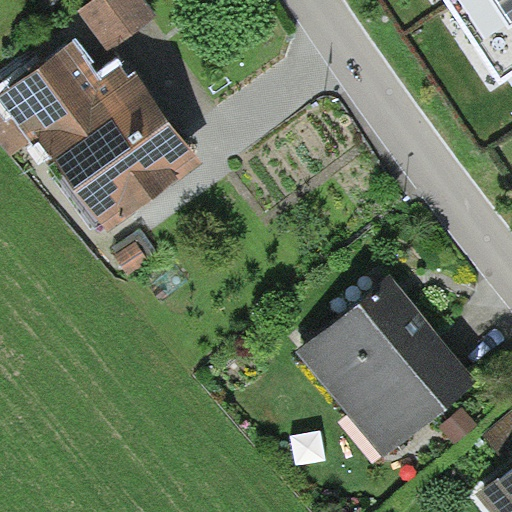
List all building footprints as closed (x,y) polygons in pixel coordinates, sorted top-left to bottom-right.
[(511,0),(446,0),(503,83),(511,77),(511,0)] [(107,236),(200,167),(126,67),(102,85),(73,45),(0,98),(0,99),(3,105),(31,141),(48,165),(52,162),(107,236)] [(0,107),(0,142),(11,156),(31,141),(3,105),(0,107)] [(151,260),(138,243),(117,258),(130,275),(151,260)] [(392,278),(299,354),(385,460),(479,384),(392,278)] [(478,426),(463,407),(440,426),(455,445),(478,426)] [(511,511),(511,467),(477,496),(490,511),(511,511)]
